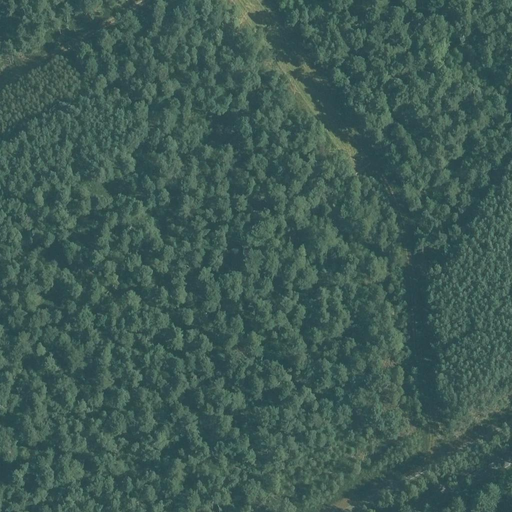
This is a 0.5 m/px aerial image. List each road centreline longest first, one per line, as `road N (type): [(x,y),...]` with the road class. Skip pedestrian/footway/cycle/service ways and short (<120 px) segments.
road 1 (track): [(258,0),(389,191),(408,259),(418,364),(439,461)]
road 2 (track): [(511,421),(349,511)]
road 3 (track): [(0,89),(147,0)]
